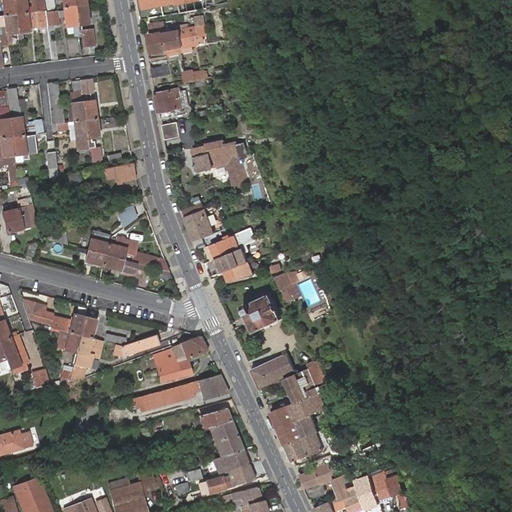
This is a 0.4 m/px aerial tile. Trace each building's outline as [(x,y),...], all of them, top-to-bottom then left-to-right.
[(16,15),(13,0),(3,0),(5,16),(16,15)] [(25,0),(13,0),(16,15),(27,13),(26,8),(25,0)] [(36,12),(46,11),(44,0),(31,0),(32,7),(26,8),(27,13),(36,12)] [(45,0),(47,8),(55,7),(53,0),(45,0)] [(75,7),(74,0),(62,0),(64,9),(75,7)] [(139,0),(142,11),(199,1),(198,0),(139,0)] [(86,6),(75,7),(79,32),(82,31),(81,25),(89,24),(86,6)] [(75,7),(64,9),(66,26),(73,25),(75,35),(79,35),(79,32),(75,7)] [(48,26),(46,11),(36,12),(38,27),(48,26)] [(47,13),(49,25),(60,24),(58,11),(47,13)] [(27,13),(29,28),(38,27),(36,12),(27,13)] [(27,13),(16,15),(18,33),(19,40),(23,39),(22,32),(29,31),(29,28),(27,13)] [(0,34),(18,33),(16,15),(5,16),(0,16),(0,68),(4,68),(0,43),(0,34)] [(197,27),(161,33),(159,24),(151,25),(153,34),(151,35),(154,51),(169,49),(170,55),(181,53),(193,51),(192,45),(199,43),(197,31),(206,30),(205,26),(204,26),(202,15),(195,17),(197,27)] [(92,30),(82,31),(84,47),(95,45),(92,30)] [(152,71),(153,78),(169,75),(167,67),(152,69),(152,71)] [(196,81),(205,79),(204,72),(194,74),(193,71),(183,73),(185,81),(194,79),(194,81),(195,81),(196,81)] [(207,85),(206,79),(205,79),(196,81),(197,87),(207,85)] [(82,81),(83,94),(93,92),(92,80),(82,81)] [(70,93),(74,122),(85,120),(83,102),(81,102),(79,82),(73,83),(74,92),(70,93)] [(48,85),(50,101),(61,99),(59,83),(48,85)] [(156,93),(161,119),(176,116),(175,109),(178,108),(176,99),(181,99),(179,89),(156,93)] [(0,139),(12,138),(9,110),(6,110),(4,92),(0,92),(0,118),(0,120),(0,139)] [(11,110),(9,110),(12,138),(23,137),(22,124),(21,118),(20,109),(18,109),(17,99),(16,92),(9,93),(11,110)] [(24,98),(17,99),(18,109),(20,109),(21,118),(22,124),(27,124),(24,98)] [(83,102),(85,120),(97,119),(94,101),(83,102)] [(62,109),(51,110),(53,126),(57,125),(63,124),(62,109)] [(89,150),(89,151),(92,150),(93,159),(102,158),(100,149),(96,149),(95,143),(93,144),(92,139),(99,138),(97,119),(85,120),(89,150)] [(43,134),(42,120),(29,122),(31,136),(43,134)] [(85,120),(74,122),(74,126),(78,152),(89,150),(85,120)] [(179,137),(176,122),(162,125),(166,140),(179,137)] [(63,124),(57,125),(58,131),(70,130),(70,127),(69,123),(63,124)] [(37,154),(35,137),(23,137),(12,138),(14,156),(23,155),(23,161),(30,160),(29,155),(37,154)] [(0,157),(14,156),(12,138),(0,139),(0,157)] [(232,164),(234,175),(237,187),(246,185),(244,173),(237,144),(223,147),(222,140),(206,144),(206,146),(193,149),(198,171),(227,165),(232,164)] [(110,161),(121,158),(120,151),(108,153),(110,161)] [(50,172),(57,171),(56,154),(48,155),(50,172)] [(15,163),(14,156),(0,157),(0,165),(9,164),(15,163)] [(116,182),(136,179),(133,165),(104,169),(106,179),(115,177),(116,182)] [(67,187),(82,185),(81,176),(65,178),(67,187)] [(186,217),(205,209),(203,203),(183,210),(186,217)] [(33,205),(26,206),(29,217),(31,226),(38,224),(33,205)] [(19,208),(3,212),(8,231),(31,226),(29,217),(26,206),(19,208)] [(135,214),(132,206),(118,211),(121,218),(135,214)] [(215,232),(205,209),(186,217),(195,240),(206,235),(215,232)] [(255,213),(232,219),(235,228),(259,222),(255,213)] [(256,240),(251,228),(237,233),(241,242),(246,240),(247,244),(256,240)] [(206,235),(209,243),(223,237),(221,230),(215,232),(206,235)] [(65,231),(44,239),(67,245),(65,231)] [(110,239),(111,239),(110,238),(93,233),(88,251),(106,255),(108,245),(110,239)] [(195,240),(198,247),(209,243),(206,235),(195,240)] [(211,244),(217,258),(220,257),(240,249),(235,235),(211,244)] [(169,271),(165,259),(134,251),(136,242),(114,237),(112,243),(109,242),(108,245),(106,255),(124,260),(145,265),(169,271)] [(30,244),(25,258),(33,261),(39,240),(30,244)] [(217,258),(223,272),(226,270),(249,261),(245,252),(249,250),(245,241),(241,242),(243,248),(240,249),(220,257),(217,258)] [(86,261),(103,266),(106,255),(88,251),(80,248),(79,252),(88,254),(86,261)] [(145,265),(124,260),(106,255),(103,266),(121,271),(120,274),(133,277),(136,267),(143,270),(145,265)] [(249,261),(226,270),(231,280),(254,274),(249,261)] [(279,263),(270,266),(272,272),(281,270),(279,263)] [(136,267),(133,277),(141,279),(143,270),(136,267)] [(294,283),(308,277),(304,269),(299,272),(297,269),(295,269),(286,271),(275,276),(280,289),(282,288),(288,301),(300,295),(294,283)] [(173,281),(170,273),(165,272),(154,270),(153,277),(173,281)] [(282,318),(270,293),(243,305),(255,331),(282,318)] [(52,324),(51,327),(69,331),(80,335),(85,317),(84,317),(87,308),(78,306),(76,315),(74,314),(73,320),(54,315),(54,314),(45,311),(47,305),(23,299),(25,306),(30,318),(52,324)] [(0,340),(9,338),(17,335),(18,335),(11,315),(3,317),(0,309),(0,340)] [(85,317),(80,335),(91,338),(96,320),(85,317)] [(80,335),(69,331),(62,330),(58,347),(65,349),(76,352),(80,335)] [(104,339),(122,344),(124,338),(106,333),(104,339)] [(0,345),(5,359),(8,369),(21,365),(25,364),(26,363),(23,352),(22,352),(15,354),(11,343),(19,341),(17,335),(9,338),(0,340),(0,345)] [(76,352),(73,364),(74,364),(86,367),(88,367),(91,356),(98,357),(102,340),(91,338),(80,335),(76,352)] [(159,344),(157,335),(122,346),(115,344),(113,355),(122,357),(159,344)] [(201,336),(198,336),(179,343),(179,344),(171,347),(172,349),(152,354),(160,383),(191,373),(187,357),(208,350),(201,336)] [(22,352),(23,352),(19,341),(11,343),(15,354),(22,352)] [(297,373),(289,354),(286,355),(280,357),(273,360),(282,380),(286,378),(295,374),(296,374),(297,373)] [(282,380),(273,360),(253,369),(261,389),(282,380)] [(318,388),(327,384),(317,361),(308,365),(309,368),(318,388)] [(25,364),(21,365),(12,368),(14,374),(27,370),(25,364)] [(85,374),(86,367),(74,364),(70,378),(85,374)] [(60,382),(69,379),(72,366),(63,365),(60,382)] [(47,382),(43,370),(31,373),(35,386),(47,382)] [(229,393),(219,374),(131,398),(134,409),(138,408),(140,413),(195,397),(193,392),(198,390),(202,400),(229,393)] [(306,398),(296,374),(295,374),(286,378),(297,402),(306,398)] [(330,391),(327,384),(318,388),(312,390),(315,397),(321,395),(330,391)] [(327,407),(321,395),(315,397),(308,400),(306,398),(297,402),(290,404),(271,412),(286,445),(302,438),(318,431),(319,431),(312,414),(327,407)] [(209,427),(232,421),(227,409),(199,417),(202,429),(209,427)] [(238,436),(232,421),(209,427),(215,442),(238,436)] [(150,423),(151,431),(163,430),(162,422),(150,423)] [(328,444),(322,430),(319,431),(318,431),(302,438),(309,455),(325,448),(330,446),(328,444)] [(0,453),(33,444),(29,432),(22,434),(21,431),(0,436),(0,453)] [(243,450),(238,436),(215,442),(221,456),(243,450)] [(302,438),(286,445),(293,461),(309,455),(302,438)] [(248,462),(243,450),(221,456),(222,459),(210,462),(212,470),(219,469),(248,462)] [(339,476),(333,461),(316,468),(322,483),(324,482),(333,479),(339,476)] [(249,465),(248,462),(219,469),(220,472),(249,465)] [(249,465),(220,472),(221,476),(204,481),(206,491),(255,479),(249,465)] [(396,473),(393,466),(386,469),(389,476),(396,473)] [(300,475),(306,489),(322,483),(316,468),(300,475)] [(187,481),(202,477),(199,469),(185,473),(187,481)] [(382,471),(392,494),(403,490),(396,473),(389,476),(386,469),(382,471)] [(156,487),(152,471),(138,475),(140,482),(143,495),(147,493),(146,490),(156,487)] [(377,500),(392,494),(382,471),(368,477),(377,500)] [(334,499),(336,503),(352,496),(349,487),(346,481),(344,474),(339,476),(333,479),(341,496),(334,499)] [(52,511),(38,476),(16,484),(27,511),(52,511)] [(116,511),(147,511),(143,495),(140,482),(130,484),(128,477),(108,483),(116,511)] [(364,506),(377,500),(368,477),(354,482),(355,484),(364,506)] [(322,483),(306,489),(311,499),(325,493),(327,490),(324,482),(322,483)] [(187,483),(175,486),(177,494),(181,493),(189,491),(187,483)] [(27,511),(16,484),(13,486),(23,511),(27,511)] [(339,511),(360,511),(366,510),(364,506),(355,484),(349,487),(352,496),(336,503),(339,511)] [(241,506),(250,503),(261,500),(262,500),(258,486),(223,495),(225,502),(235,499),(236,502),(239,501),(240,506),(241,506)] [(406,505),(411,503),(407,493),(402,496),(406,505)] [(17,511),(12,496),(0,499),(0,511),(17,511)] [(110,511),(105,497),(93,501),(97,511),(110,511)] [(74,511),(96,511),(91,499),(72,506),(74,511)] [(315,507),(316,511),(336,511),(339,511),(336,503),(334,499),(315,507)] [(267,511),(264,500),(262,500),(261,500),(250,503),(241,506),(242,511),(267,511)]
